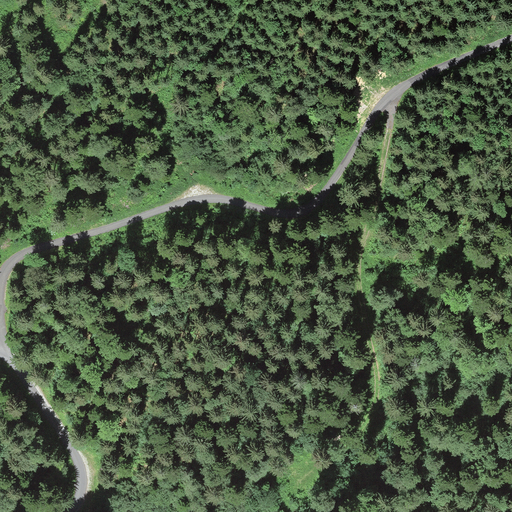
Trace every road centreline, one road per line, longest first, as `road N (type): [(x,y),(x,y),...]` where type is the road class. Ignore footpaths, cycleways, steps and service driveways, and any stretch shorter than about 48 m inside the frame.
road 1 (unclassified): [(511,37),(391,93),(319,198),(300,213),(208,198),(177,203),(21,254),(0,285)]
road 2 (track): [(317,462),(351,440),(376,405),(379,374),(361,257),(391,93)]
road 3 (unclassified): [(0,352),(73,451),(81,475),(69,511)]
